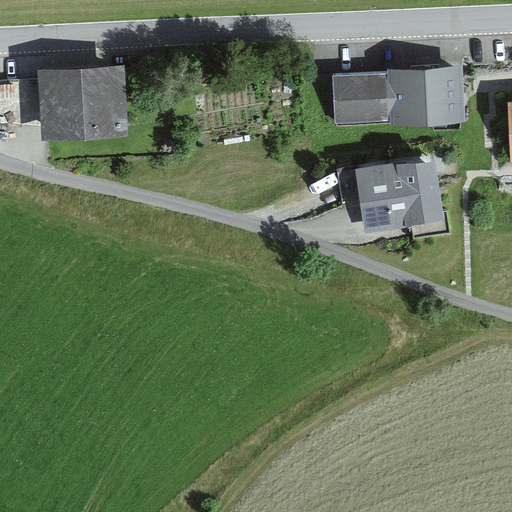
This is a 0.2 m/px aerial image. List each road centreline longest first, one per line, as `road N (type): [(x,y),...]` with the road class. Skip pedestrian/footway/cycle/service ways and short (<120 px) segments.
road 1 (track): [(0,158),(252,224),(511,310)]
road 2 (tertiary): [(0,39),(511,17)]
